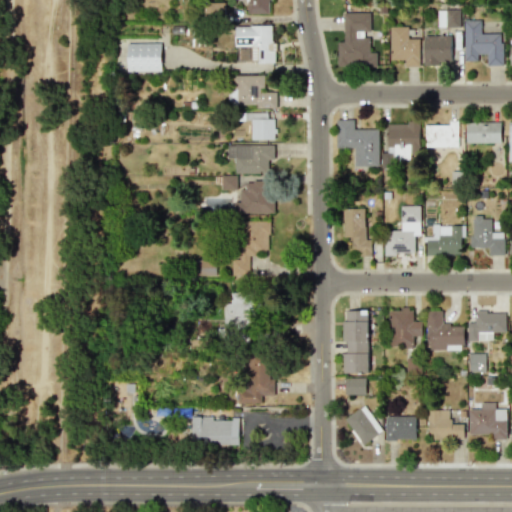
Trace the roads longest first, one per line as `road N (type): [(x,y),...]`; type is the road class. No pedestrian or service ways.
road 1 (residential): [(306,0),(320,90),(324,511)]
road 2 (tertiary): [(0,491),(511,491)]
road 3 (residential): [(320,98),(511,97)]
road 4 (residential): [(322,286),(511,285)]
